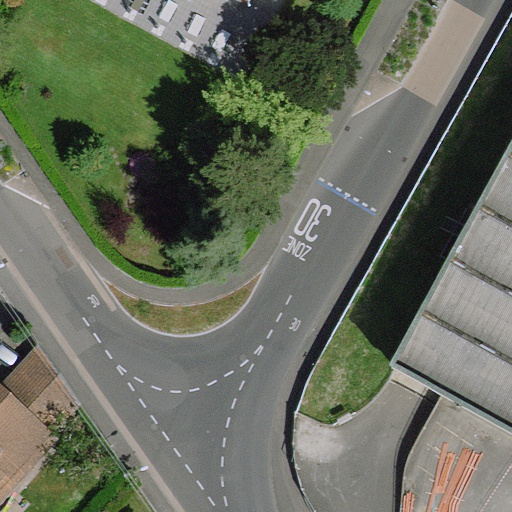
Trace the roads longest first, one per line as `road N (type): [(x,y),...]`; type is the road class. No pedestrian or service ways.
road 1 (unclassified): [(181,454),(254,359),(363,166),(421,95),(470,0)]
road 2 (residential): [(0,181),(181,454)]
